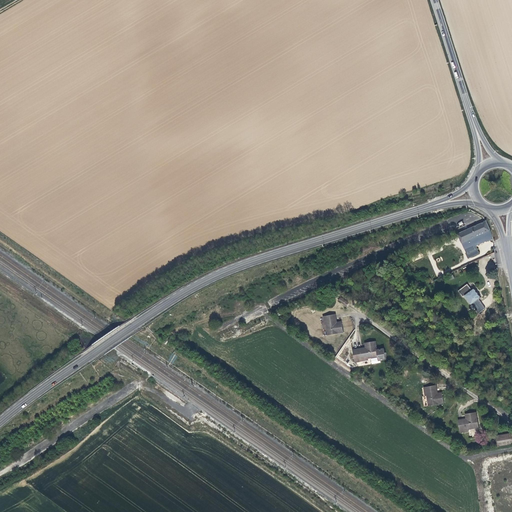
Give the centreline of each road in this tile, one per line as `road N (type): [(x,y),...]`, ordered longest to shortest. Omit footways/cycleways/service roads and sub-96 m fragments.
road 1 (primary): [(0,422),(204,281),(474,193)]
road 2 (residential): [(365,313),(511,418)]
road 3 (tertiary): [(489,163),(434,0)]
